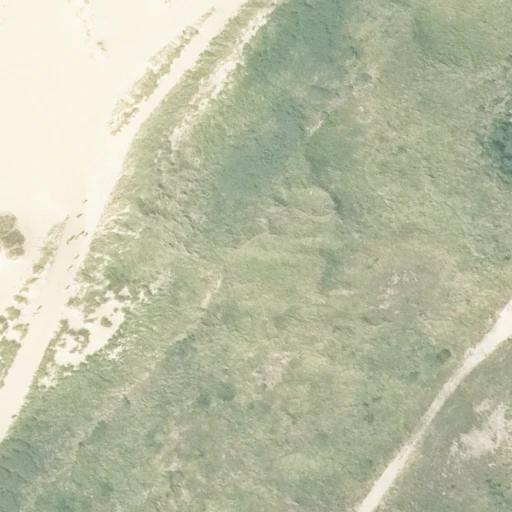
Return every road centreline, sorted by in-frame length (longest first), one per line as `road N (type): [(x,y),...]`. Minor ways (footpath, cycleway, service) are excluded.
road 1 (track): [(357,511),(445,385),(511,323)]
road 2 (unknown): [(0,400),(88,206)]
